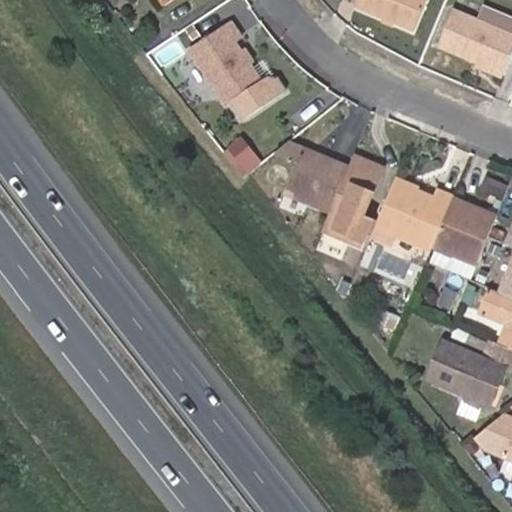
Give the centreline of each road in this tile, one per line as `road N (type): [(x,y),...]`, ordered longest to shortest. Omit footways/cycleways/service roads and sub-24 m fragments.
road 1 (motorway): [(294,511),(0,130)]
road 2 (motorway): [(0,236),(211,511)]
road 3 (residential): [(283,0),(302,30),(352,66),(511,133)]
